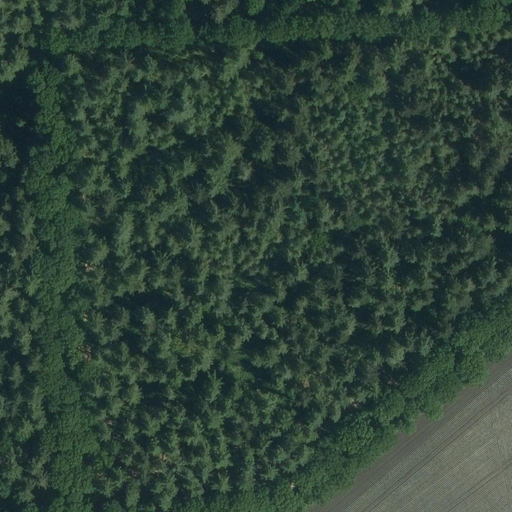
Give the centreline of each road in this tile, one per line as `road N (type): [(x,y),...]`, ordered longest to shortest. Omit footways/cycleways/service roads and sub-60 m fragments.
road 1 (track): [(481,0),(0,25)]
road 2 (track): [(511,305),(307,473),(271,495),(194,511)]
